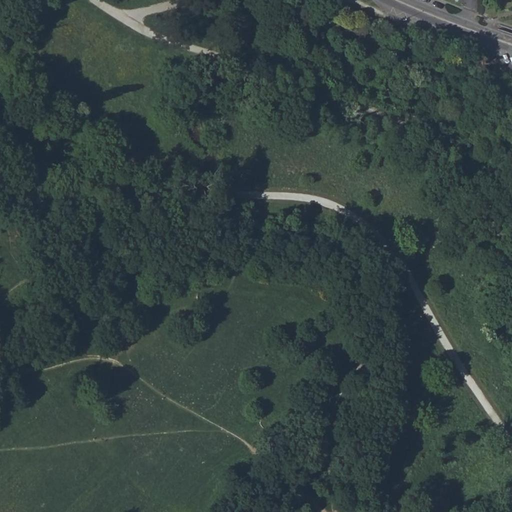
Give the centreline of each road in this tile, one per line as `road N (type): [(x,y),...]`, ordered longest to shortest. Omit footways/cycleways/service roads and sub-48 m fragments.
road 1 (unknown): [(494,416),(356,352),(334,304),(302,283),(256,277),(214,284)]
road 2 (unknown): [(325,511),(229,438),(166,410)]
road 3 (unknown): [(214,284),(213,345),(166,410)]
road 4 (unknown): [(119,260),(0,184)]
road 5 (unknown): [(166,410),(85,327),(65,321)]
road 6 (tertiary): [(394,0),(511,44)]
road 7 (unknown): [(166,410),(94,511)]
